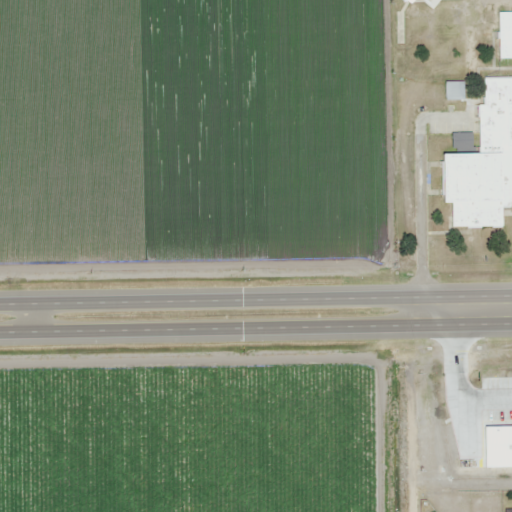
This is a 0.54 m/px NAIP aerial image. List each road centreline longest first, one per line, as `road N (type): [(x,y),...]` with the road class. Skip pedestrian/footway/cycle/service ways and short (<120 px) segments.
road 1 (primary): [(511,296),(0,307)]
road 2 (primary): [(0,331),(511,323)]
